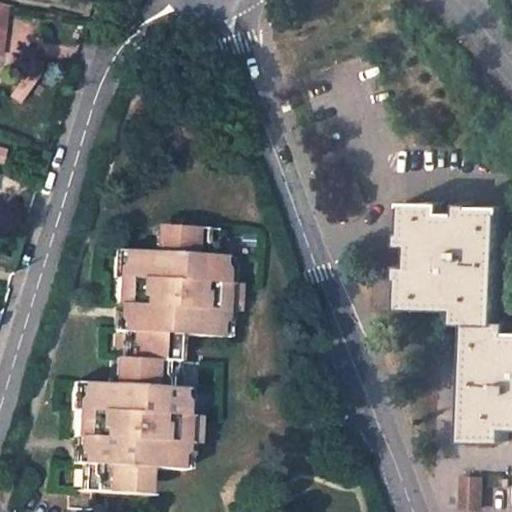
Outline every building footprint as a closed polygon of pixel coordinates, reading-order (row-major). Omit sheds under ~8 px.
[(15,6),(0,2),(0,59),(7,60),(11,34),(15,6)] [(441,203),(403,203),(402,233),(408,234),(408,246),(408,267),(408,280),(400,280),(400,309),(456,311),(467,311),(466,325),(464,441),(493,442),(493,429),(507,429),(511,429),(511,333),(510,333),(497,333),(500,207),(471,206),(472,213),(458,213),(440,213),(441,203)] [(471,206),(472,204),(458,204),(458,213),(472,213),(471,206)] [(218,231),(166,227),(164,253),(114,250),(112,278),(117,278),(115,306),(124,307),(123,312),(119,385),(71,382),(69,409),(72,409),(70,437),(77,437),(77,445),(73,508),(96,510),(98,490),(138,493),(140,465),(187,468),(188,444),(197,444),(198,419),(170,416),(175,337),(224,339),(226,311),(236,312),(237,286),(214,284),(218,231)] [(402,233),(399,233),(398,245),(408,246),(408,234),(402,233)] [(397,266),(398,279),(400,280),(408,280),(408,267),(397,266)] [(456,311),(455,325),(466,325),(467,311),(456,311)] [(510,333),(510,322),(498,322),(497,333),(510,333)] [(493,442),(507,442),(507,429),(493,429),(493,442)] [(484,511),(485,477),(463,476),(463,511),(484,511)]
